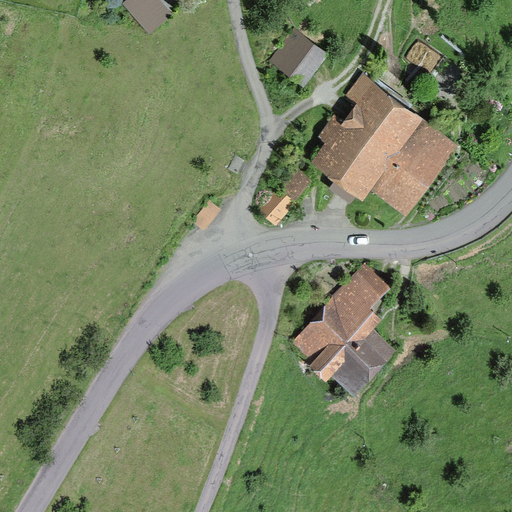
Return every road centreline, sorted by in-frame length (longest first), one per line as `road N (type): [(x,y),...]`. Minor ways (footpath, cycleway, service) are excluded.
road 1 (unclassified): [(511,183),(451,233),(393,245),(273,250),(200,277),(154,320),(31,511)]
road 2 (track): [(384,0),(358,69),(275,136)]
